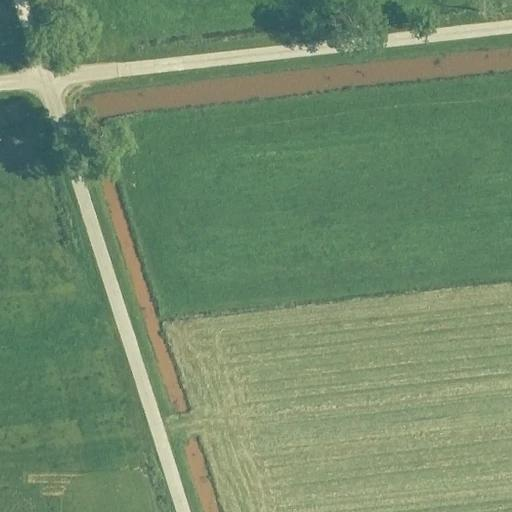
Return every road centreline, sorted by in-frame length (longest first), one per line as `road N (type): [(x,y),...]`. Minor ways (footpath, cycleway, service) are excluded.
road 1 (unclassified): [(39,81),(511,28)]
road 2 (unclassified): [(177,511),(39,81)]
